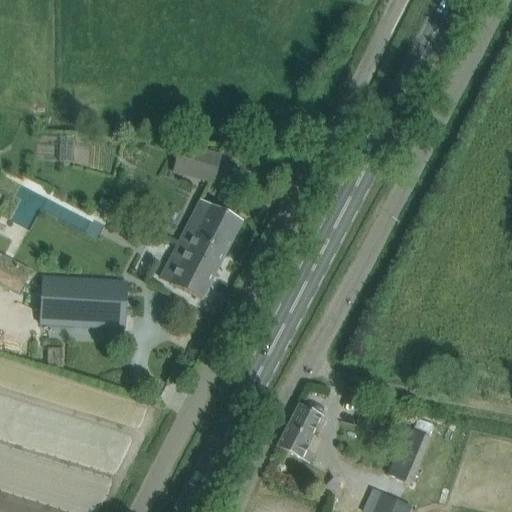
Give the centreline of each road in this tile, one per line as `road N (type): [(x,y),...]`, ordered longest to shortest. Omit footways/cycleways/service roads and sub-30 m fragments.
road 1 (primary): [(186,511),(456,0)]
road 2 (unclassified): [(234,511),(498,0)]
road 3 (unclassified): [(136,511),(400,0)]
road 4 (track): [(511,411),(308,369)]
